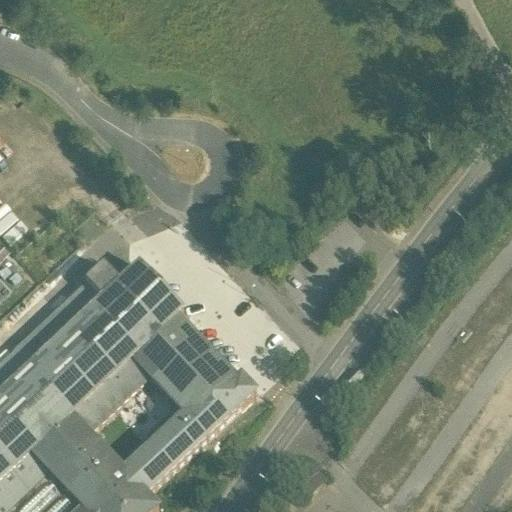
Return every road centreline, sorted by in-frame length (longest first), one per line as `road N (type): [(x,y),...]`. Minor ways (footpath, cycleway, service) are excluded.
road 1 (secondary): [(511,134),(226,511)]
road 2 (residential): [(91,112),(145,130),(212,138),(225,162),(215,195),(177,199)]
road 3 (residential): [(177,199),(91,112)]
